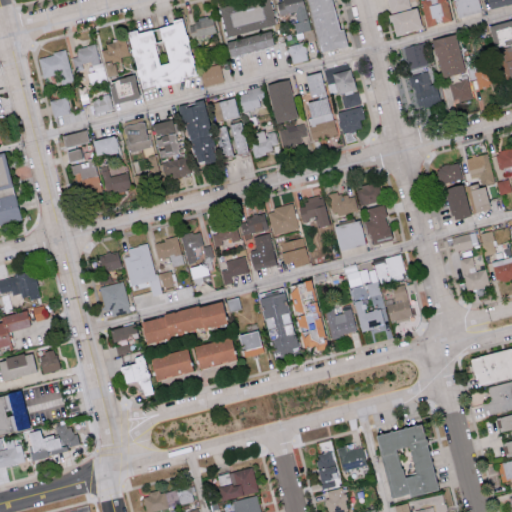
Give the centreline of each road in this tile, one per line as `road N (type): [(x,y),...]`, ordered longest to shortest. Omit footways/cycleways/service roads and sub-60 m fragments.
road 1 (residential): [(0,256),(511,122)]
road 2 (residential): [(481,511),(443,377),(442,313),(359,0)]
road 3 (residential): [(109,479),(113,433),(0,4)]
road 4 (residential): [(109,479),(402,397),(466,342),(511,330)]
road 5 (residential): [(511,309),(403,351),(113,433)]
road 6 (residential): [(0,38),(145,0)]
